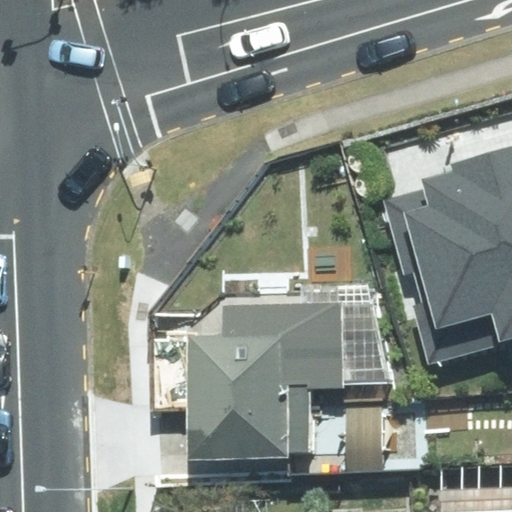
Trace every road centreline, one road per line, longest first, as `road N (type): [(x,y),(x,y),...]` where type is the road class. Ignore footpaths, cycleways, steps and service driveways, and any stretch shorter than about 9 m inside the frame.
road 1 (primary): [(2,82),(21,511)]
road 2 (secondary): [(242,17),(2,82)]
